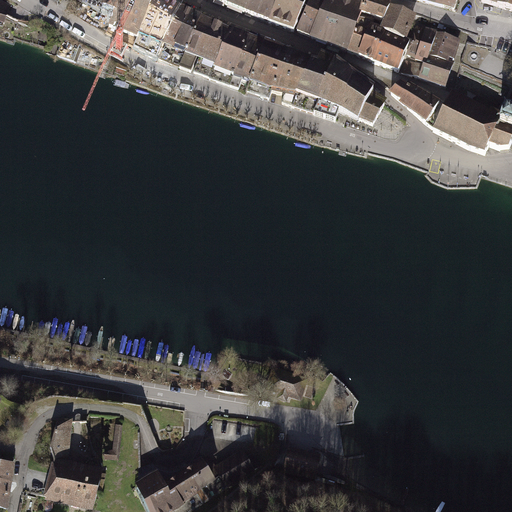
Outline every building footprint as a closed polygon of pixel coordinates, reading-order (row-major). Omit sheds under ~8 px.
[(92,0),(104,7),(102,11),(115,16),(116,16),(123,0),(92,0)] [(123,0),(116,16),(115,16),(110,28),(138,39),(134,48),(157,59),(163,43),(171,26),(149,13),(155,0),(123,0)] [(179,8),(165,0),(155,0),(149,13),(171,26),(179,8)] [(251,0),(227,0),(226,5),(228,6),(228,5),(245,12),(245,13),(246,13),(251,0)] [(277,3),(269,0),(251,0),(246,13),(269,22),(277,3)] [(278,0),(277,3),(302,13),(307,0),(278,0)] [(322,13),(327,0),(312,0),(309,8),(322,13)] [(327,0),(322,13),(311,39),(328,45),(348,53),(360,18),(362,12),(361,12),(364,3),(356,0),(327,0)] [(375,0),(365,0),(364,3),(361,12),(362,12),(385,20),(391,6),(375,0)] [(445,0),(443,8),(456,12),(459,0),(445,0)] [(511,0),(482,0),(482,2),(498,7),(511,11),(511,0)] [(302,13),(277,3),(269,22),(269,23),(271,24),(271,23),(276,25),(276,26),(279,27),(279,26),(284,28),(286,29),(287,28),(292,30),(291,31),(294,32),(295,29),(302,13)] [(192,14),(179,8),(171,26),(163,43),(157,59),(169,64),(176,49),(192,14)] [(322,13),(309,8),(298,33),(311,39),(322,13)] [(414,18),(391,9),(387,21),(382,21),(381,22),(381,27),(384,28),(383,30),(383,32),(386,33),(404,41),(405,40),(414,18)] [(201,18),(192,14),(176,49),(169,64),(180,69),(185,54),(186,53),(187,53),(201,18)] [(209,22),(201,18),(187,53),(186,53),(185,54),(187,55),(188,53),(197,56),(209,22)] [(360,18),(348,53),(359,57),(372,27),(374,23),(360,18)] [(228,31),(209,22),(197,56),(198,57),(200,58),(194,73),(210,79),(214,69),(228,31)] [(383,30),(372,27),(359,57),(374,63),(380,47),(386,33),(383,32),(383,30)] [(424,31),(417,29),(408,56),(417,60),(427,33),(424,32),(424,31)] [(248,38),(228,31),(214,69),(210,79),(210,80),(231,88),(234,77),(248,38)] [(428,32),(427,33),(417,60),(427,63),(429,57),(437,35),(428,32)] [(404,41),(386,33),(380,47),(405,56),(410,42),(405,40),(404,41)] [(429,57),(445,63),(445,59),(454,61),(459,42),(437,35),(429,57)] [(64,37),(58,57),(75,63),(81,44),(71,39),(64,37)] [(257,42),(248,38),(234,77),(231,88),(239,90),(243,80),(242,79),(257,42)] [(265,45),(257,42),(242,79),(243,80),(239,90),(246,93),(250,83),(265,45)] [(285,53),(265,45),(250,83),(246,93),(269,101),(272,93),(273,91),(285,53)] [(399,73),(405,56),(380,47),(374,63),(374,64),(379,66),(380,65),(384,66),(383,67),(386,68),(386,67),(395,70),(395,71),(399,73)] [(198,57),(197,56),(188,53),(187,55),(185,54),(180,69),(191,73),(198,57)] [(312,63),(285,53),(273,91),(272,93),(284,97),(282,105),(293,108),(297,96),(304,78),(312,63)] [(318,65),(312,63),(304,78),(297,96),(293,108),(315,116),(320,103),(319,103),(325,86),(334,65),(336,62),(321,56),(318,65)] [(427,63),(425,68),(422,80),(445,88),(453,65),(445,63),(429,57),(427,63)] [(422,80),(425,68),(407,61),(401,74),(422,80)] [(354,76),(336,62),(334,65),(325,86),(319,103),(320,103),(315,116),(336,123),(339,113),(360,121),(371,97),(374,92),(353,77),(354,76)] [(400,85),(391,94),(403,104),(401,107),(426,125),(440,103),(409,86),(408,87),(407,87),(406,88),(400,85)] [(490,112),(452,93),(433,132),(468,150),(485,156),(490,147),(501,151),(510,150),(511,144),(511,111),(506,110),(504,115),(491,109),(490,112)] [(385,106),(371,97),(360,121),(373,126),(385,106)] [(307,380),(274,370),(268,390),(280,394),(279,399),(286,402),(288,396),(301,400),(307,380)] [(76,423),(56,419),(46,458),(54,460),(44,499),(94,511),(104,471),(66,462),(76,423)] [(319,457),(289,449),(283,470),(314,478),(319,457)] [(243,452),(214,469),(226,490),(255,473),(243,452)] [(156,473),(136,482),(152,511),(177,511),(217,486),(199,457),(159,481),(156,473)] [(13,465),(0,462),(0,503),(7,505),(13,465)]
